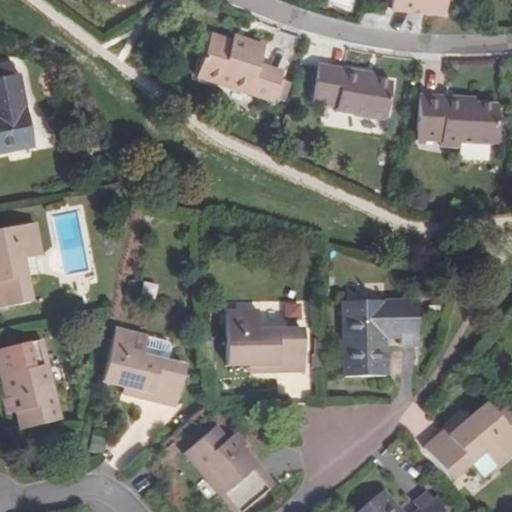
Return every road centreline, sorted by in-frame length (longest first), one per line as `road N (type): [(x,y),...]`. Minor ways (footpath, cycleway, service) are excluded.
road 1 (residential): [(239,0),(384,43),(511,42)]
road 2 (unknown): [(0,344),(22,338),(60,347),(88,488)]
road 3 (residential): [(283,511),(392,413)]
road 4 (residential): [(0,506),(88,488),(128,511)]
